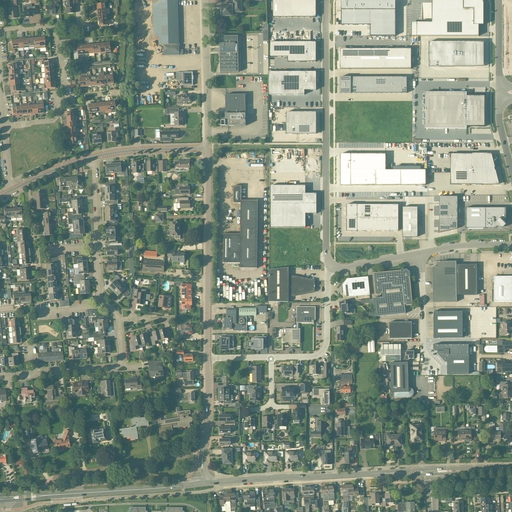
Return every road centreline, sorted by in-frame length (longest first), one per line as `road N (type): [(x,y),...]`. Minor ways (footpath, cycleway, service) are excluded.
road 1 (unclassified): [(330,265),(325,0)]
road 2 (unclassified): [(207,358),(207,147)]
road 3 (tertiary): [(4,498),(202,483)]
road 4 (residential): [(50,479),(203,453)]
road 5 (residential): [(3,127),(57,115),(67,84),(51,25)]
road 6 (unclassified): [(207,147),(204,0)]
road 7 (residential): [(100,302),(91,246),(93,157)]
road 8 (unclassified): [(271,357),(323,350),(330,265)]
road 9 (tertiary): [(202,483),(334,476)]
